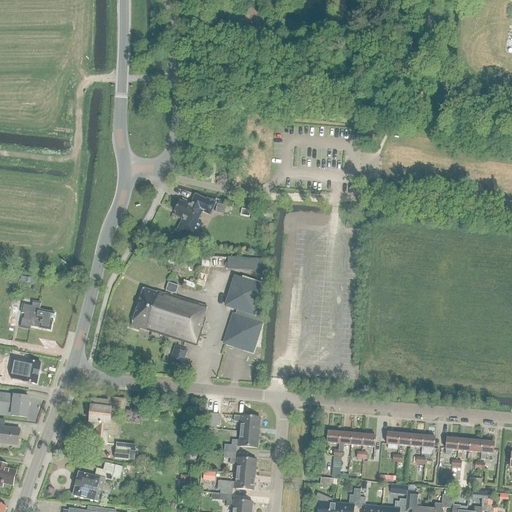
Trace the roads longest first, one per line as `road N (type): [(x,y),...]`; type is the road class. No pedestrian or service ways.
road 1 (tertiary): [(511,419),(286,397)]
road 2 (tertiary): [(286,397),(69,371)]
road 3 (primary): [(69,371),(125,170)]
road 4 (unknown): [(0,153),(73,154),(82,86),(121,78)]
road 5 (tertiary): [(160,167),(177,114),(167,0)]
road 6 (primary): [(125,170),(123,0)]
road 7 (primary): [(20,511),(69,371)]
road 8 (track): [(255,193),(384,199)]
